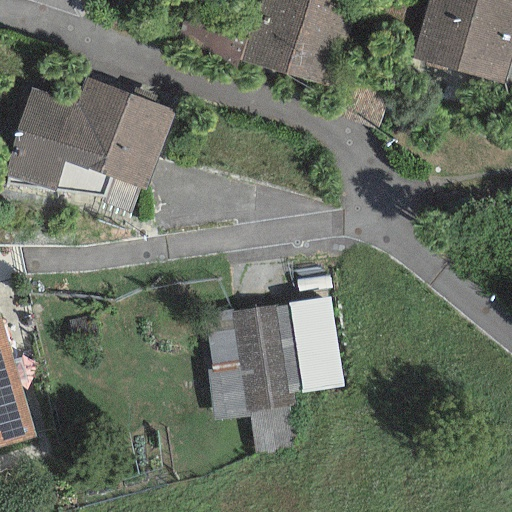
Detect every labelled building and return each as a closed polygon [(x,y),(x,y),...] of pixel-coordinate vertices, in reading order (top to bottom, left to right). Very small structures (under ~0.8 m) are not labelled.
[(351,96),(373,9),(337,0),(275,0),(267,32),(199,15),(189,55),(351,96)] [(511,0),(440,0),(426,58),(511,80),(511,0)] [(79,109),(33,94),(5,181),(58,198),(66,171),(149,197),(176,113),(87,84),(79,109)] [(0,469),(59,452),(6,282),(0,283),(0,469)] [(335,297),(196,314),(210,426),(252,421),(256,453),(295,449),(290,410),(296,409),(296,404),(310,402),(310,397),(347,392),(335,297)]
